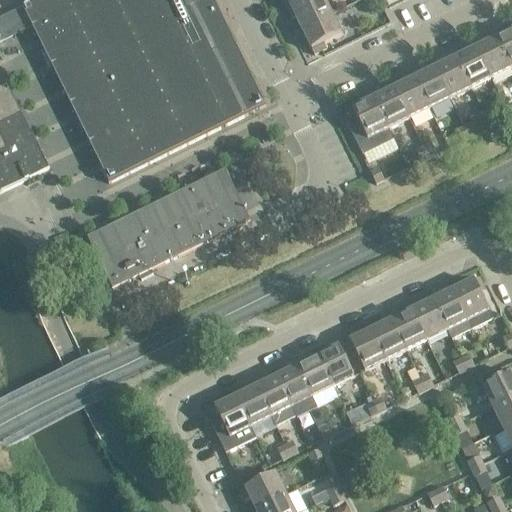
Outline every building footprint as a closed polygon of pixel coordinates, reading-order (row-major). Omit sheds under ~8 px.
[(212,0),(40,0),(24,8),(24,7),(22,8),(21,8),(22,10),(23,10),(32,27),(31,27),(31,28),(32,30),(33,29),(41,46),(40,47),(41,47),(42,49),(43,49),(51,66),(50,66),(50,67),(51,67),(51,69),(52,68),(60,85),(59,86),(60,87),(61,88),(62,87),(63,91),(70,105),(69,105),(70,106),(70,107),(72,106),(73,108),(76,116),(77,118),(80,123),(79,124),(79,126),(80,127),(81,126),(89,143),(88,144),(89,146),(90,146),(99,163),(98,163),(99,165),(100,165),(108,182),(107,182),(108,185),(110,184),(111,184),(110,183),(127,174),(128,175),(130,174),(130,173),(139,168),(147,165),(147,166),(148,166),(150,164),(158,161),(160,160),(167,156),(169,155),(168,154),(171,153),(185,146),(186,147),(187,146),(188,146),(188,145),(203,137),(205,136),(205,137),(207,136),(207,135),(224,127),(224,128),(227,127),(229,125),(235,123),(237,122),(239,121),(246,117),(249,116),(256,112),(259,111),(266,108),(235,46),(212,0)] [(311,0),(286,0),(287,2),(282,4),(286,12),(311,0)] [(331,16),(323,0),(311,0),(286,12),(290,21),(295,18),(301,31),(331,16)] [(342,37),(331,16),(301,31),(314,56),(326,50),(324,46),(342,37)] [(511,70),(511,32),(505,36),(503,32),(495,36),(511,71),(511,70)] [(511,71),(495,36),(486,40),(488,45),(476,50),(491,81),(511,71)] [(491,81),(476,50),(464,56),(462,52),(453,56),(470,91),(491,81)] [(470,91),(453,56),(445,60),(447,65),(435,71),(450,101),(470,91)] [(450,101),(435,71),(423,77),(421,72),(412,76),(430,111),(450,101)] [(430,111),(412,76),(404,80),(406,85),(394,91),(409,121),(430,111)] [(0,88),(0,193),(49,170),(22,114),(7,83),(6,84),(6,85),(0,88)] [(409,121),(394,91),(382,97),(380,92),(372,97),(389,131),(409,121)] [(394,142),(389,131),(372,97),(363,100),(365,105),(353,111),(355,116),(344,121),(362,157),(394,142)] [(510,120),(505,109),(497,113),(503,124),(510,120)] [(471,125),(464,129),(469,140),(477,137),(471,125)] [(469,140),(464,129),(456,133),(462,144),(469,140)] [(430,145),(423,149),(428,160),(436,157),(430,145)] [(428,160),(423,149),(415,153),(421,164),(428,160)] [(378,171),(370,175),(376,186),(384,182),(378,171)] [(225,173),(223,174),(223,175),(206,183),(206,182),(205,183),(230,233),(243,227),(242,226),(247,224),(248,225),(250,223),(225,173)] [(230,233),(205,183),(203,183),(204,184),(187,193),(186,192),(185,192),(210,243),(211,242),(211,241),(216,239),(217,240),(230,233)] [(210,243),(185,192),(184,193),(185,194),(168,202),(167,201),(166,202),(191,252),(204,246),(203,245),(208,243),(209,244),(210,243)] [(191,252),(166,202),(165,202),(165,203),(148,212),(148,211),(147,211),(171,262),(173,261),(172,260),(177,258),(178,259),(191,252)] [(171,262),(147,211),(145,212),(146,213),(129,221),(128,220),(127,221),(152,271),(165,265),(165,264),(170,262),(170,263),(171,262)] [(152,271),(127,221),(126,221),(126,222),(109,231),(109,230),(108,230),(133,281),(134,280),(133,279),(138,277),(141,281),(152,276),(151,272),(152,271)] [(133,281),(108,230),(107,231),(107,232),(90,240),(90,239),(87,240),(112,291),(126,284),(126,283),(131,281),(131,282),(133,281)] [(479,280),(453,293),(472,332),(493,321),(480,295),(485,293),(479,280)] [(472,332),(453,293),(441,299),(438,294),(430,298),(447,333),(451,342),(472,332)] [(447,333),(430,298),(422,303),(424,307),(412,313),(427,343),(447,333)] [(427,343),(412,313),(400,319),(398,314),(389,319),(406,353),(427,343)] [(406,353),(389,319),(381,323),(383,327),(371,333),(386,363),(406,353)] [(386,363),(371,333),(359,339),(357,334),(347,339),(364,374),(386,363)] [(330,353),(318,359),(332,390),(354,379),(337,344),(327,349),(330,353)] [(468,357),(461,361),(467,373),(474,369),(468,357)] [(332,390),(318,359),(306,365),(303,361),(295,365),(312,400),(332,390)] [(467,373),(461,361),(453,365),(459,376),(467,373)] [(312,400),(295,365),(287,369),(289,374),(277,379),(291,410),(312,400)] [(511,374),(483,389),(493,411),(511,401),(511,374)] [(428,377),(420,381),(426,393),(433,389),(428,377)] [(296,418),(291,410),(277,379),(265,385),(262,381),(254,385),(271,420),(275,428),(296,418)] [(426,393),(420,381),(412,385),(418,396),(426,393)] [(271,420),(254,385),(246,389),(248,394),(236,400),(250,430),(271,420)] [(250,430),(236,400),(210,412),(216,425),(221,423),(229,440),(250,430)] [(380,401),(373,404),(379,416),(386,412),(380,401)] [(511,401),(493,411),(503,431),(511,426),(511,401)] [(379,416),(373,404),(365,408),(371,420),(379,416)] [(459,418),(447,423),(451,431),(463,425),(459,418)] [(333,424),(325,428),(331,439),(339,435),(333,424)] [(466,433),(463,425),(451,431),(455,439),(466,433)] [(511,426),(503,431),(511,449),(511,426)] [(331,439),(325,428),(318,431),(323,443),(331,439)] [(292,444),(284,448),(290,459),(298,455),(292,444)] [(290,459),(284,448),(277,451),(283,463),(290,459)] [(323,460),(320,452),(308,457),(312,465),(323,460)] [(479,459),(467,464),(471,472),(483,466),(479,459)] [(486,474),(483,466),(471,472),(475,480),(486,474)] [(242,469),(234,473),(240,484),(247,480),(242,469)] [(250,500),(255,511),(286,497),(275,476),(240,493),(245,502),(250,500)] [(341,495),(337,488),(326,493),(330,501),(341,495)] [(448,501),(443,490),(435,493),(441,505),(448,501)] [(441,505),(435,493),(427,497),(433,509),(441,505)] [(345,503),(341,495),(330,501),(333,509),(345,503)] [(292,511),(286,497),(255,511),(292,511)] [(499,500),(487,505),(490,511),(493,511),(503,507),(499,500)]
